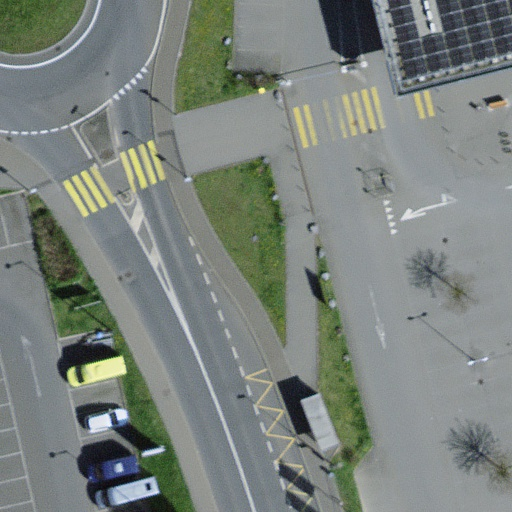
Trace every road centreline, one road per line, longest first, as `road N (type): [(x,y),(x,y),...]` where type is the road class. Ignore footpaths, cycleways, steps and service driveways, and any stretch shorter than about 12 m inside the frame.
road 1 (tertiary): [(179,312),(132,134),(128,34)]
road 2 (tertiary): [(3,102),(45,131),(96,188),(179,312)]
road 3 (tertiary): [(179,312),(253,511)]
road 4 (tertiary): [(3,102),(34,103),(77,89),(102,71),(128,34)]
